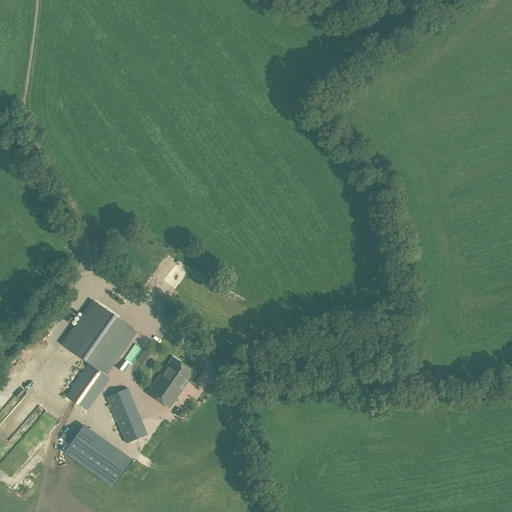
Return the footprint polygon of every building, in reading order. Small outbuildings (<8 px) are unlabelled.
[(171,269),(162,276),(168,285),(178,278),(171,269)] [(117,308),(124,298),(100,280),(93,289),(117,308)] [(136,332),(93,301),(61,345),(105,375),(136,332)] [(194,373),(173,358),(148,394),(169,409),(194,373)] [(89,365),(66,397),(86,412),(110,379),(105,375),(89,365)] [(107,397),(108,401),(121,432),(142,424),(128,388),(107,397)] [(4,414),(0,420),(0,428),(8,433),(16,421),(4,414)] [(80,429),(64,452),(113,487),(129,464),(80,429)]
